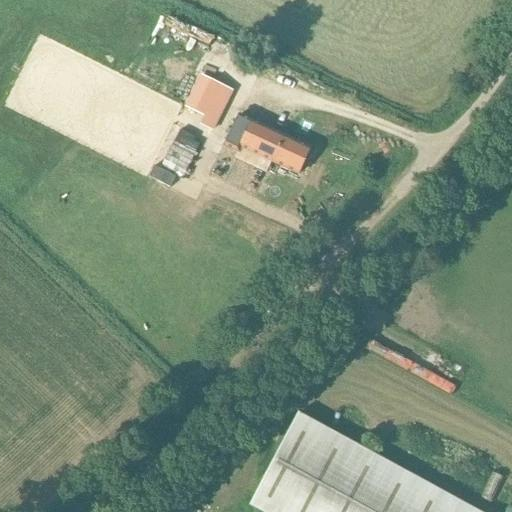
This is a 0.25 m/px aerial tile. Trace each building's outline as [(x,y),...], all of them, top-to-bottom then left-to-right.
[(201,76),(186,108),(204,117),(200,126),(213,132),(233,91),(201,76)] [(329,117),(321,138),(362,158),(370,138),(345,125),(336,121),(329,117)] [(228,127),(215,153),(236,163),(236,162),(262,174),(268,160),(299,174),(310,150),(284,138),(268,130),(262,144),(228,127)] [(172,145),(161,169),(183,179),(200,144),(195,142),(197,137),(180,129),(173,146),(172,145)] [(248,176),(242,187),(264,198),(270,187),(248,176)] [(250,507),(259,511),(480,511),(301,415),(250,507)]
